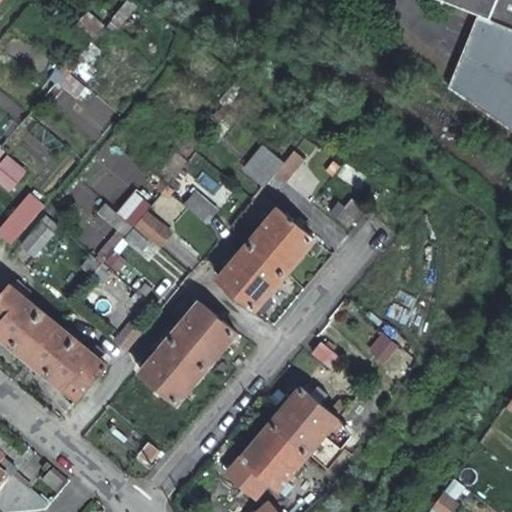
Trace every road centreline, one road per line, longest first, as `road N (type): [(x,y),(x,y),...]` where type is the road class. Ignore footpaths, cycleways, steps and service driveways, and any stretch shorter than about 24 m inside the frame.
road 1 (residential): [(141,511),(435,163)]
road 2 (unknown): [(202,289),(172,298),(57,441)]
road 3 (residential): [(0,391),(136,511)]
